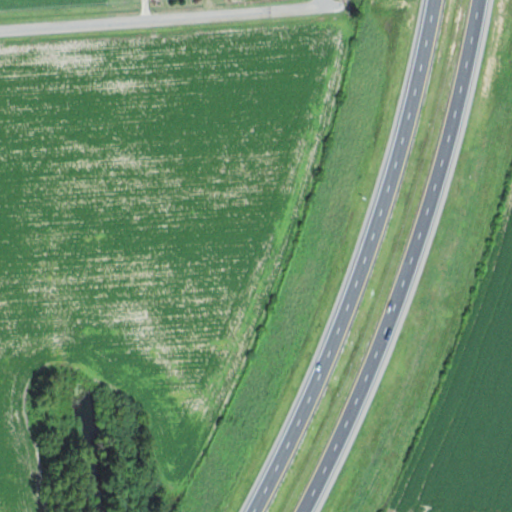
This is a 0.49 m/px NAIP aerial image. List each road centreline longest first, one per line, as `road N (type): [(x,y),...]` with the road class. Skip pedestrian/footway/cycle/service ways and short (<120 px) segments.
road 1 (motorway): [(435,0),(410,125),(346,341),(259,511)]
road 2 (motorway): [(314,511),(392,347),(463,139),(491,0)]
road 3 (residential): [(362,7),(0,35)]
